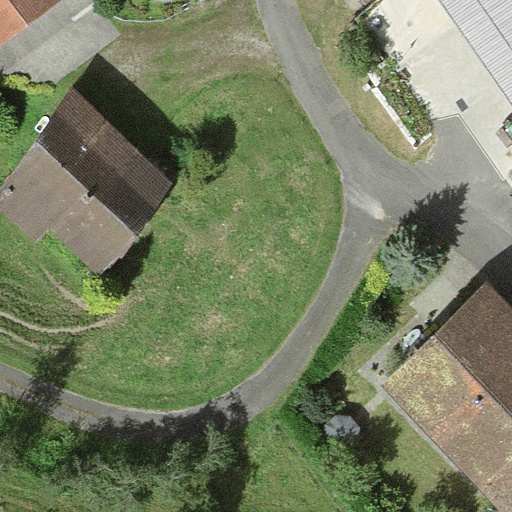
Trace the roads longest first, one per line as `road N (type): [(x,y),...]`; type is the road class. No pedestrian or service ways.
road 1 (track): [(0,386),(102,425),(196,423),(232,410),(287,354),(378,182)]
road 2 (track): [(511,238),(452,204),(378,182),(308,88),(272,0)]
